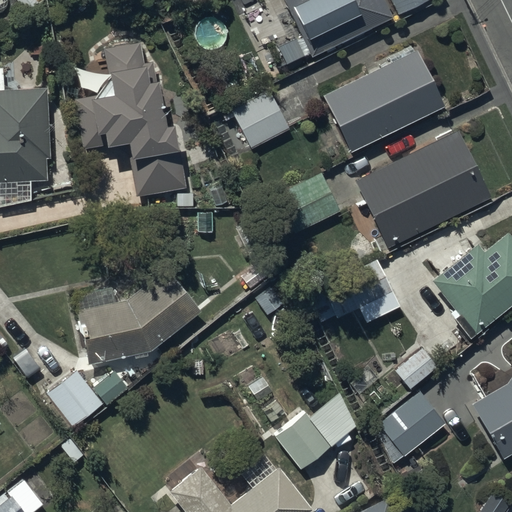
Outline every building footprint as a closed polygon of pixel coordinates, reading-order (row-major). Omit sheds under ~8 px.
[(280,0),(303,45),(296,49),(300,57),(305,54),(308,59),(388,18),(379,0),(280,0)] [(388,0),(396,15),(426,0),(388,0)] [(140,65),(137,43),(101,51),(105,75),(103,76),(106,94),(71,100),(79,150),(99,147),(100,150),(122,147),(125,163),(127,162),(133,197),(181,189),(173,144),(170,144),(167,127),(159,128),(148,64),(140,65)] [(368,72),(318,94),(346,154),(441,110),(410,45),(366,66),(368,72)] [(47,159),(43,89),(1,91),(0,71),(0,207),(28,203),(27,182),(42,182),(41,159),(47,159)] [(285,132),(266,93),(228,111),(248,150),(285,132)] [(488,199),(454,131),(350,183),(384,251),(488,199)] [(511,303),(511,243),(504,234),(479,253),(473,245),(428,282),(451,311),(446,316),(467,341),(511,303)] [(398,307),(375,258),(318,285),(334,320),(357,309),(364,323),(398,307)] [(75,339),(85,367),(147,354),(197,313),(166,272),(125,300),(113,302),(110,286),(72,296),(76,310),(73,311),(75,339)] [(421,345),(390,372),(407,391),(437,364),(421,345)] [(76,370),(45,393),(69,427),(100,403),(102,406),(125,390),(112,372),(90,389),(76,370)] [(511,371),(503,384),(468,406),(498,460),(511,452),(511,371)] [(441,424),(416,392),(372,428),(390,465),(441,424)] [(303,414),(272,438),(297,470),(349,432),(332,409),(310,424),(303,414)] [(197,469),(166,493),(180,511),(308,511),(309,511),(278,470),(227,509),(197,469)] [(0,511),(33,511),(41,506),(19,479),(0,494),(0,511)] [(401,511),(392,493),(355,511),(401,511)]
